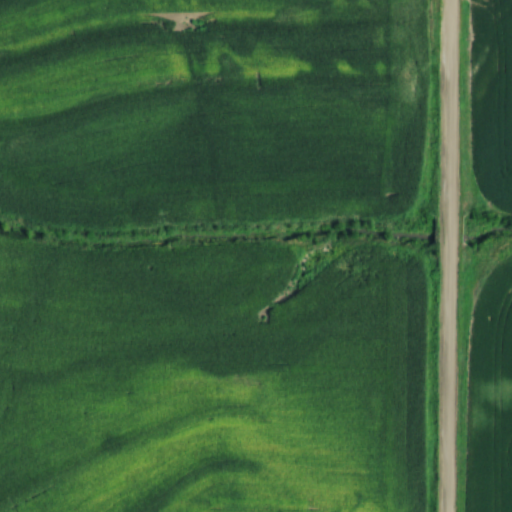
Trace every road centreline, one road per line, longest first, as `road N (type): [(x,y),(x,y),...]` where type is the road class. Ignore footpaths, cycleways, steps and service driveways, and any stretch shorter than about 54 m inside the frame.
road 1 (residential): [(448,511),(445,253)]
road 2 (residential): [(445,217),(447,0)]
